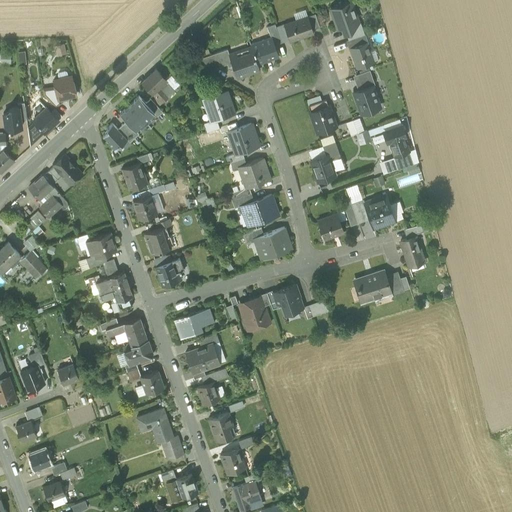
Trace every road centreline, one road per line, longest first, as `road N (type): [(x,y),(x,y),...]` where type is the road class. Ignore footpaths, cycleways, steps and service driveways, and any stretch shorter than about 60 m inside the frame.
road 1 (residential): [(306,262),(260,95),(319,62)]
road 2 (residential): [(153,310),(223,511)]
road 3 (residential): [(84,116),(153,310)]
road 4 (tertiary): [(210,0),(84,116)]
road 5 (residential): [(153,310),(306,262)]
